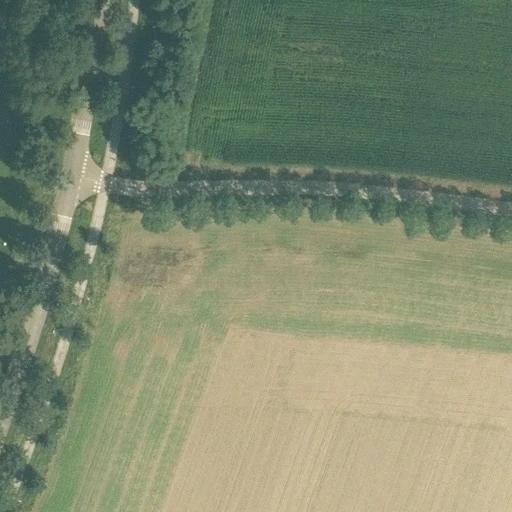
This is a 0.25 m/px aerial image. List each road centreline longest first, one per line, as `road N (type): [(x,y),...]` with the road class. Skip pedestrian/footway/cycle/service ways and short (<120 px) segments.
road 1 (unclassified): [(511,195),(415,184),(69,182)]
road 2 (tertiary): [(0,419),(69,182)]
road 3 (tertiary): [(69,182),(98,0)]
